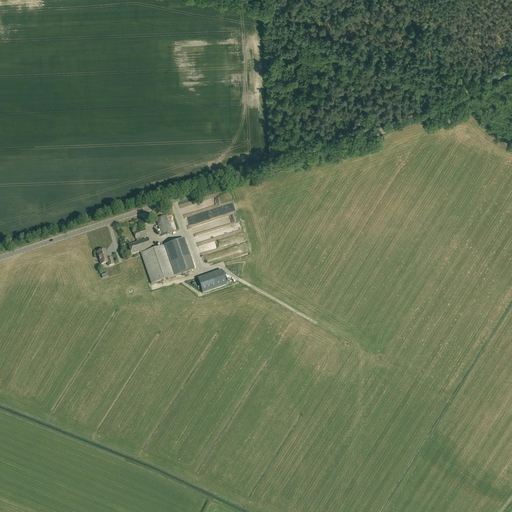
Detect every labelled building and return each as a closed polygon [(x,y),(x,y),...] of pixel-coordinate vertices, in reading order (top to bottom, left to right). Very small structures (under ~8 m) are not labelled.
[(235,207),(208,209),(208,217),(228,216),(235,215),(235,207)] [(173,232),(171,224),(167,215),(156,219),(162,236),(173,232)] [(145,228),(134,232),(136,239),(140,237),(147,235),(145,228)] [(141,240),(140,237),(136,239),(137,242),(129,245),(132,254),(140,251),(141,253),(152,250),(148,238),(141,240)] [(184,239),(173,242),(152,250),(141,253),(151,284),(194,269),(184,239)] [(109,260),(105,251),(98,254),(102,266),(108,263),(110,267),(115,265),(112,259),(109,260)]
